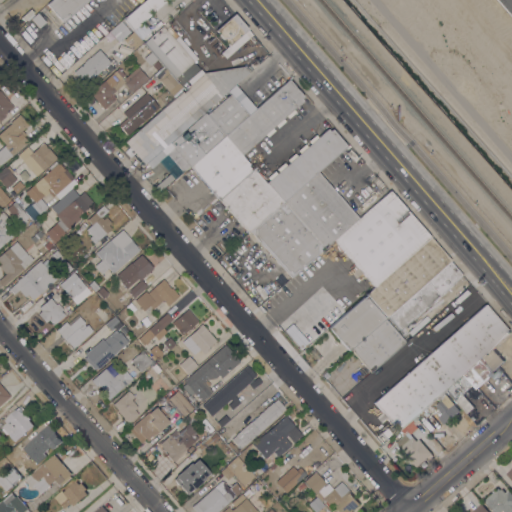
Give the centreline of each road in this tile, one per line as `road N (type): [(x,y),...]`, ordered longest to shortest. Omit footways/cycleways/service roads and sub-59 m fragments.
road 1 (residential): [(411,510),(0,41)]
road 2 (primary): [(511,297),(252,0)]
road 3 (residential): [(162,511),(0,326)]
road 4 (secondary): [(511,421),(411,510)]
